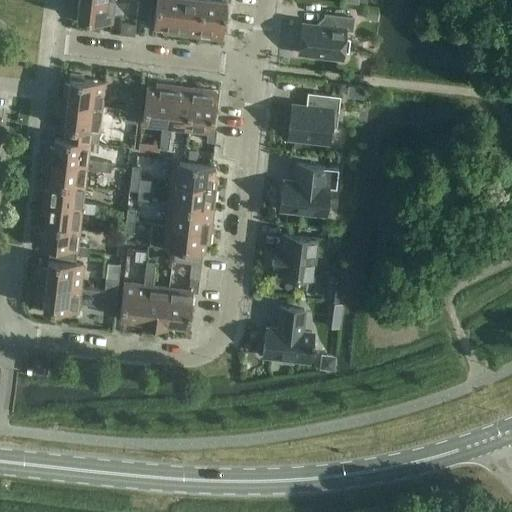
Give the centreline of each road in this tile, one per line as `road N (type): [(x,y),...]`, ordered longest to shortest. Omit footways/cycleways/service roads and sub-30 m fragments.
road 1 (residential): [(0,261),(12,262),(4,336),(181,357),(215,349),(229,328),(256,70)]
road 2 (secondary): [(0,461),(215,482),(293,481),(405,466),(499,435)]
road 3 (residential): [(46,46),(256,70)]
